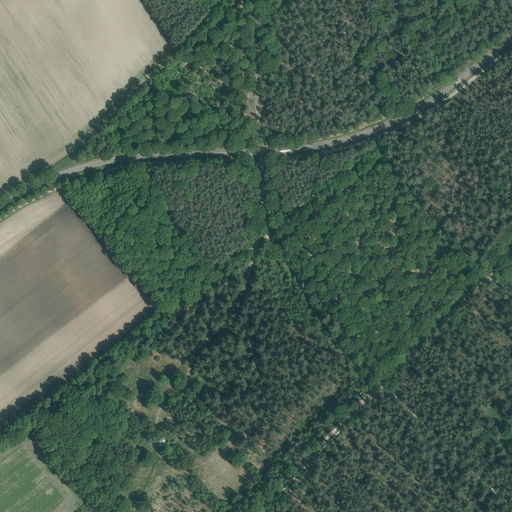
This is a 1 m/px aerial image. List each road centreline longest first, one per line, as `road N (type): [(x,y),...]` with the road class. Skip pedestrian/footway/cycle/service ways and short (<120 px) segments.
road 1 (track): [(100,511),(56,458),(56,402),(377,146)]
road 2 (unclassified): [(511,506),(380,379),(269,238),(261,156)]
road 3 (track): [(483,275),(252,511)]
road 4 (tertiary): [(289,150),(344,140),(417,110),(511,38)]
road 5 (tertiary): [(0,206),(85,166),(229,152)]
road 6 (track): [(85,166),(113,120),(223,0)]
road 7 (unclassified): [(261,150),(248,0)]
